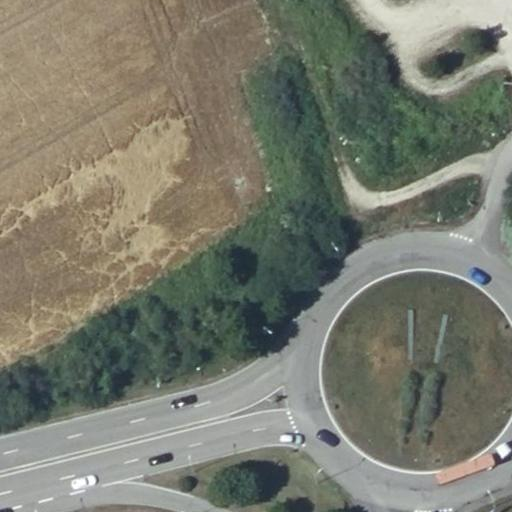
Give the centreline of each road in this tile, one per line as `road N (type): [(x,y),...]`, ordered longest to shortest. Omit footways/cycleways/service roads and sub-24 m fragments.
road 1 (secondary): [(304,346),(234,393),(0,454)]
road 2 (secondary): [(0,493),(251,430),(317,431)]
road 3 (secondary): [(466,260),(431,252),(362,268),(334,290),(304,346)]
